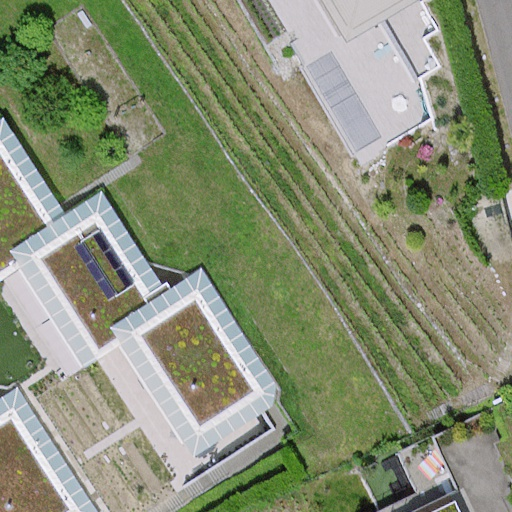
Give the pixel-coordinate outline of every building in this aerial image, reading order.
[(323,0),(347,43),(426,0),(323,0)] [(6,119),(0,122),(0,286),(24,271),(15,257),(71,219),(6,119)] [(71,219),(15,257),(24,271),(89,369),(122,347),(112,333),(166,296),(102,199),(71,219)] [(166,296),(112,333),(122,347),(200,462),(288,402),(200,273),(166,296)] [(88,511),(16,395),(0,404),(0,511),(88,511)] [(412,502),(388,511),(470,511),(437,433),(391,453),(412,502)]
